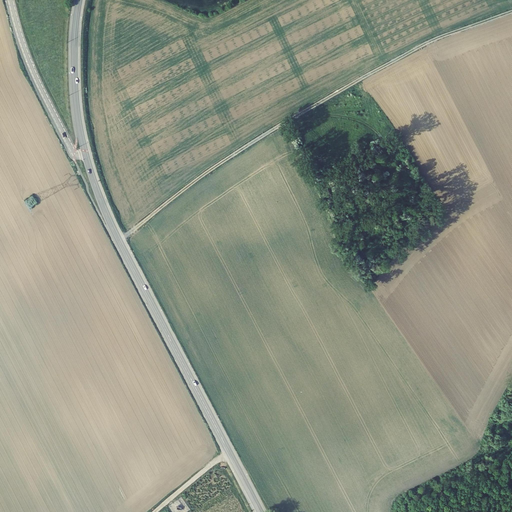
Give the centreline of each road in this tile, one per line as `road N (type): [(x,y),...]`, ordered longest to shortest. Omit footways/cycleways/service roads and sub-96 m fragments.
road 1 (track): [(511,11),(435,39),(280,125),(119,241)]
road 2 (secondary): [(85,154),(114,232),(260,511)]
road 3 (unclassified): [(10,0),(70,148),(85,154)]
road 4 (secondary): [(79,0),(74,86),(85,154)]
